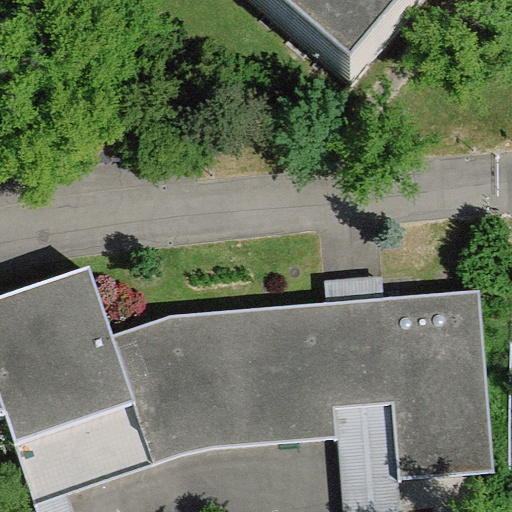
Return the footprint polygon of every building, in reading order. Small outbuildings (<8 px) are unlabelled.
[(246,0),(352,90),(429,0),(246,0)] [(0,396),(10,426),(18,447),(134,402),(115,342),(94,277),(0,311),(0,396)] [(327,284),(329,311),(381,307),(379,280),(327,284)] [(134,402),(18,447),(40,509),(70,499),(199,458),(340,444),(338,416),(397,411),(402,487),(495,475),(482,299),(381,307),(329,311),(174,323),(115,342),(134,402)] [(0,429),(10,426),(0,396),(0,429)] [(338,416),(340,444),(346,511),(402,511),(402,487),(397,411),(338,416)] [(74,511),(70,499),(40,509),(41,511),(74,511)]
